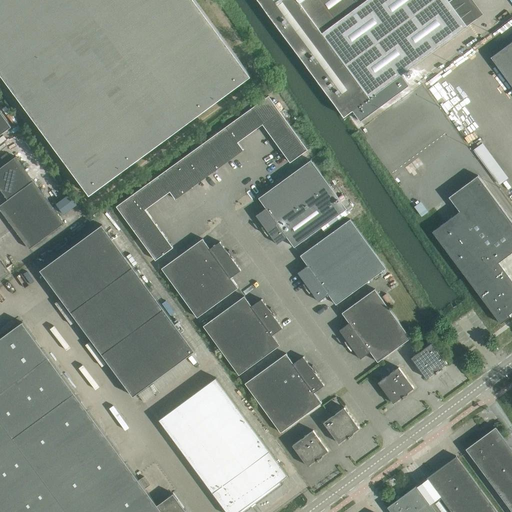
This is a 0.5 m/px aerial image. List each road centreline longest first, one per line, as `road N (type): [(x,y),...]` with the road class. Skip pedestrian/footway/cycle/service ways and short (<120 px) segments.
road 1 (unclassified): [(396,447),(217,196)]
road 2 (unclassified): [(396,447),(511,362)]
